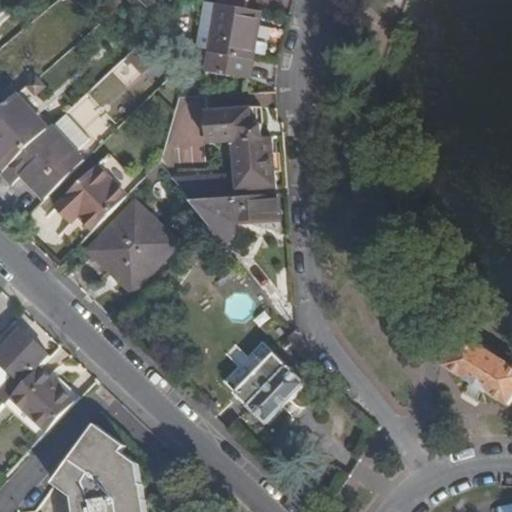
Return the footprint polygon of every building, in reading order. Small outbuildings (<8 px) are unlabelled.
[(128,0),(152,21),(155,0),(128,0)] [(219,6),(207,4),(200,44),(212,46),(219,6)] [(245,11),(219,6),(212,46),(208,73),(252,82),(263,14),(245,11)] [(160,29),(145,43),(156,54),(171,40),(160,29)] [(125,61),(136,72),(147,61),(156,54),(145,43),(125,61)] [(151,65),(147,61),(136,72),(139,75),(151,65)] [(41,88),(34,82),(25,89),(33,97),(41,88)] [(33,97),(25,89),(13,100),(46,133),(51,129),(37,115),(44,108),(33,97)] [(13,100),(0,111),(0,163),(6,170),(46,133),(13,100)] [(236,139),(238,178),(176,183),(191,202),(240,197),(240,190),(276,187),(271,121),(260,122),(258,105),(213,109),(215,140),(236,139)] [(64,116),(51,128),(73,151),(86,138),(64,116)] [(46,133),(6,170),(0,174),(0,175),(9,185),(20,175),(45,201),(85,163),(73,151),(51,128),(51,129),(46,133)] [(186,160),(174,161),(176,182),(188,181),(186,160)] [(77,223),(81,218),(95,233),(129,198),(99,168),(60,206),(77,223)] [(240,197),(191,202),(212,227),(278,221),(276,194),(240,197)] [(132,210),(100,242),(125,268),(117,277),(131,291),(172,249),(132,210)] [(100,242),(91,252),(117,277),(125,268),(100,242)] [(400,287),(380,269),(359,291),(379,310),(400,287)] [(0,413),(6,407),(11,401),(42,369),(52,359),(23,332),(0,356),(0,363),(16,378),(0,394),(0,413)] [(509,408),(511,403),(511,368),(509,366),(464,338),(445,369),(509,408)] [(262,343),(223,383),(267,425),(304,386),(262,343)] [(42,369),(11,401),(47,435),(78,402),(42,369)] [(141,511),(134,470),(121,459),(125,454),(97,432),(54,488),(75,506),(75,511),(141,511)]
